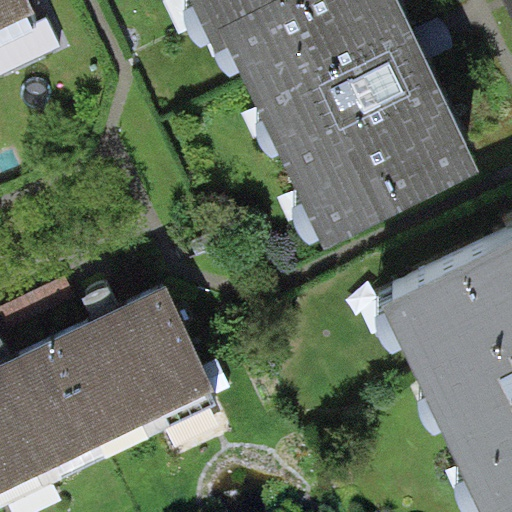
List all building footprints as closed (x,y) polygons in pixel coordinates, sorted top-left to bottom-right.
[(0,0),(0,42),(47,20),(37,0),(0,0)] [(200,0),(210,20),(238,7),(235,0),(200,0)] [(235,0),(238,7),(334,215),(476,149),(407,0),(235,0)] [(511,219),(392,275),(492,486),(511,476),(511,219)] [(52,322),(108,443),(220,391),(164,271),(52,322)] [(0,492),(108,443),(52,322),(0,346),(0,492)]
